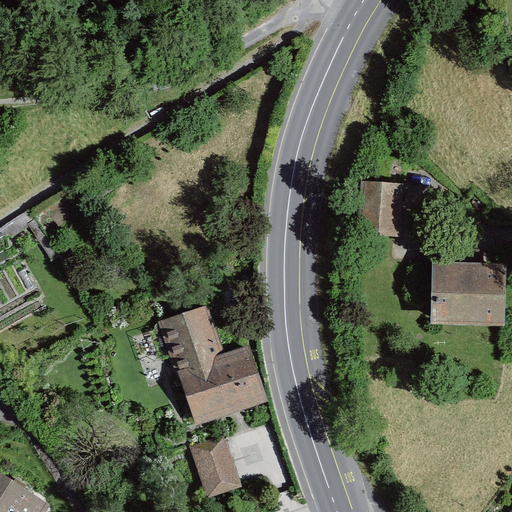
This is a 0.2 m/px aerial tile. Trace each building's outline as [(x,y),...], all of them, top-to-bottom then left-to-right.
[(400,191),(368,189),(366,235),(398,236),(400,191)] [(501,270),(433,271),(433,316),(501,316),(501,270)] [(209,313),(168,327),(203,427),(267,404),(249,351),(226,360),(209,313)] [(231,445),(200,454),(213,498),(244,489),(231,445)] [(45,511),(47,511),(0,478),(0,511),(45,511)]
